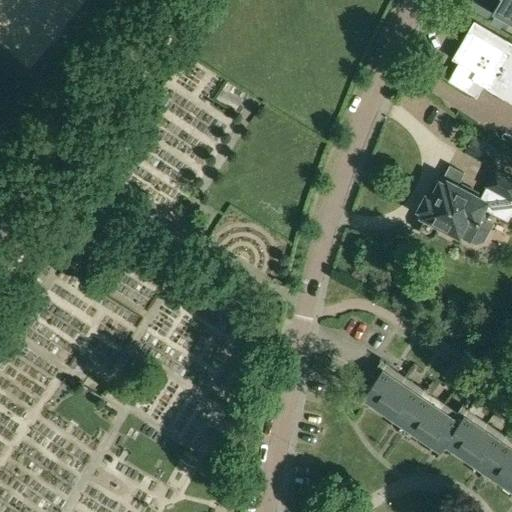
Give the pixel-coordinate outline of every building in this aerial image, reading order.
[(511,0),(499,0),(493,12),(511,22),(511,0)] [(452,58),(462,64),(453,79),(476,93),(482,84),(511,101),(511,41),(475,20),(452,58)] [(490,168),(499,151),(474,137),(464,154),(490,168)] [(424,219),(420,225),(421,232),(429,236),(435,233),(440,223),(477,243),(484,240),(493,223),(482,217),(486,208),(507,219),(511,210),(511,178),(494,170),(486,185),(487,186),(479,201),(473,198),(477,192),(463,185),(461,188),(457,186),(464,172),(450,164),(431,199),(427,196),(420,208),(426,211),(422,218),(424,219)] [(359,403),(364,406),(373,405),(391,417),(394,428),(403,433),(412,431),(429,443),(431,451),(436,456),(441,450),(445,451),(453,450),(472,463),(474,473),(484,479),(492,477),(511,490),(511,492),(511,446),(464,414),(460,420),(382,368),(359,403)]
